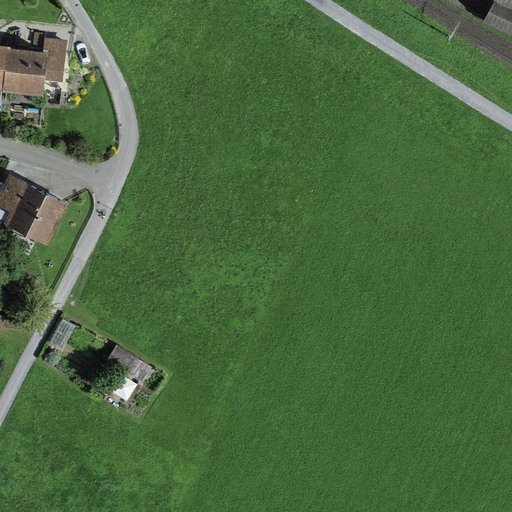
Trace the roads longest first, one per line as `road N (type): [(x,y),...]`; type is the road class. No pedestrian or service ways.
road 1 (residential): [(75,0),(127,98),(138,135),(131,166),(0,151)]
road 2 (track): [(0,420),(131,166)]
road 3 (track): [(511,124),(320,0)]
